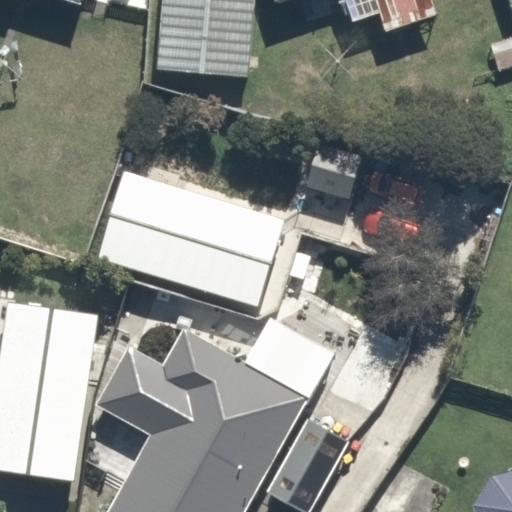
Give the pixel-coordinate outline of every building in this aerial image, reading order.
[(253,0),(160,0),(155,61),(248,69),(253,0)] [(342,0),(349,21),(384,10),(388,26),(437,11),(433,0),(342,0)] [(331,99),(302,149),(392,201),(421,151),(331,99)] [(493,187),(438,158),(413,204),(468,234),(493,187)] [(230,511),(289,387),(172,332),(159,358),(122,340),(98,391),(146,414),(99,511),(230,511)] [(511,511),(511,460),(500,452),(458,511),(511,511)]
